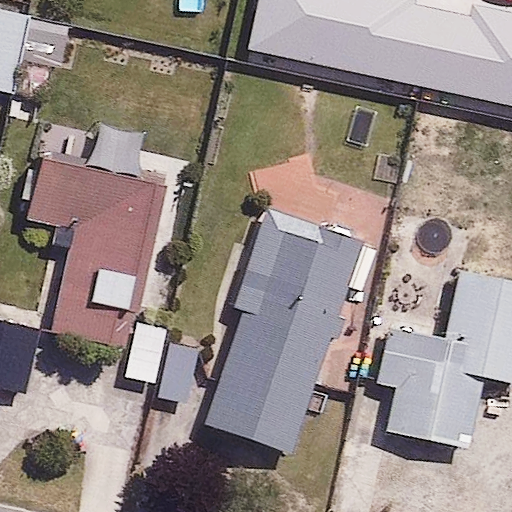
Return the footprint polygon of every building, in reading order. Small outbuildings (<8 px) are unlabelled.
[(371,0),(354,62),(465,92),(490,0),(371,0)] [(27,6),(0,2),(0,85),(15,87),(27,6)] [(69,226),(48,326),(123,342),(159,167),(32,141),(17,215),(69,226)] [(364,240),(264,207),(184,446),(284,480),(364,240)] [(442,332),(380,317),(365,381),(395,388),(387,424),(467,443),(483,376),(511,382),(511,277),(458,265),(442,332)] [(163,319),(133,314),(124,372),(153,377),(163,319)] [(36,324),(0,315),(0,389),(20,394),(36,324)]
